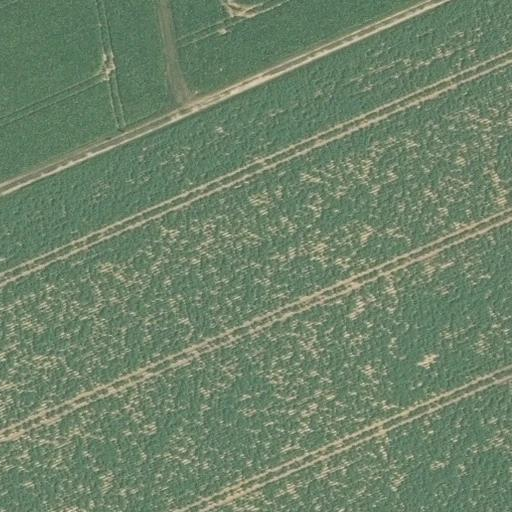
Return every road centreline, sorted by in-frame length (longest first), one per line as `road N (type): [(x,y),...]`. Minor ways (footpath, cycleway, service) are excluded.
road 1 (track): [(182,116),(447,0)]
road 2 (track): [(182,116),(0,194)]
